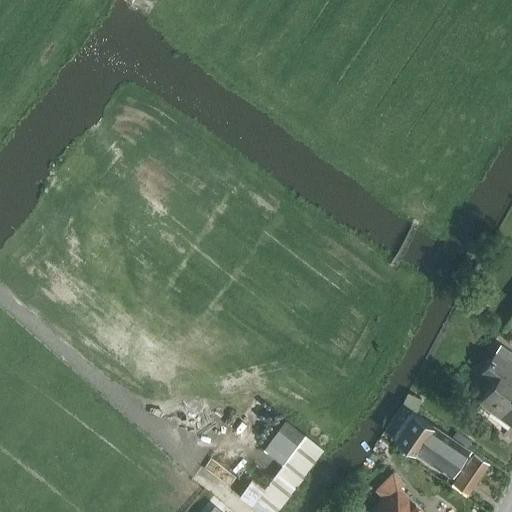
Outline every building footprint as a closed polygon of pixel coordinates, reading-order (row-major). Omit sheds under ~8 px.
[(511,421),(511,382),(510,381),(511,379),(511,366),(495,355),(481,375),(494,384),(482,400),(511,421)] [(408,392),(402,404),(403,404),(405,406),(416,412),(422,399),(411,394),(409,393),(408,392)] [(413,411),(396,435),(450,471),(467,447),(413,411)] [(272,511),(320,449),(287,420),(264,449),(283,464),(265,487),(252,477),(238,495),(260,511),(272,511)] [(453,482),(467,493),(487,467),(473,456),(453,482)] [(424,511),(397,484),(399,482),(390,474),(375,490),(383,498),(369,511),(424,511)]
